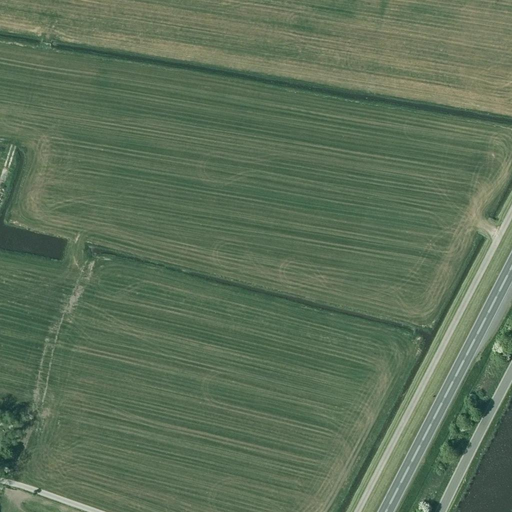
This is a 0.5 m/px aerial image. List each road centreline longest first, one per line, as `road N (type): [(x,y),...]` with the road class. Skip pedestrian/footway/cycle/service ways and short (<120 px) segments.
road 1 (unclassified): [(511,206),(356,511)]
road 2 (trunk): [(385,511),(511,268)]
road 3 (unclassified): [(447,511),(511,381)]
